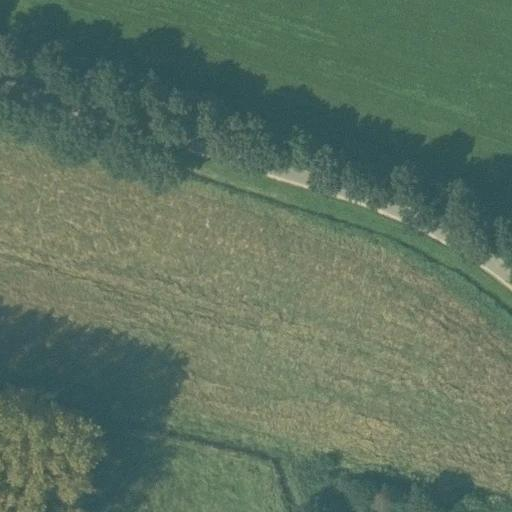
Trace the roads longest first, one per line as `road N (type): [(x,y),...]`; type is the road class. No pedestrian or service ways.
road 1 (unclassified): [(511,282),(444,234),(384,206),(0,86)]
road 2 (unknown): [(511,296),(456,258),(386,229),(0,108)]
